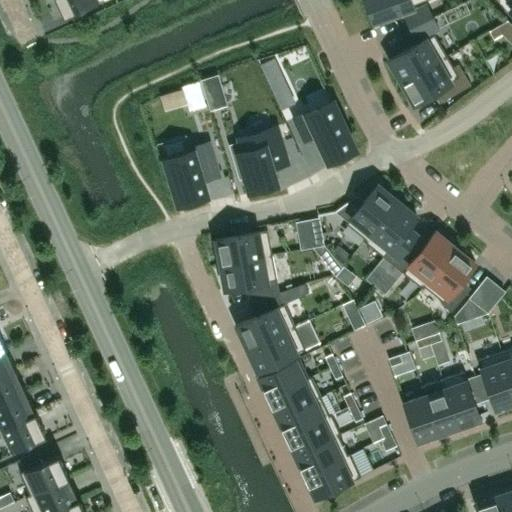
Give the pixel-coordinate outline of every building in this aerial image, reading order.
[(57,0),(64,15),(97,0),(57,0)] [(365,0),(373,19),(423,0),(365,0)] [(432,16),(426,5),(404,15),(409,27),(432,16)] [(432,16),(409,27),(415,38),(437,28),(432,16)] [(434,33),(388,60),(401,81),(446,54),(434,33)] [(458,63),(453,66),(446,54),(401,81),(413,103),(437,89),(444,99),(470,84),(458,63)] [(273,57),(259,64),(280,109),(294,103),(273,57)] [(203,80),(211,107),(224,103),(216,76),(203,80)] [(201,103),(195,83),(182,86),(183,88),(187,102),(189,107),(201,103)] [(332,99),(294,117),(304,138),(315,133),(328,161),(355,149),(332,99)] [(239,141),(230,144),(240,177),(244,175),(249,190),(277,182),(272,166),(287,162),(276,126),(238,137),(239,141)] [(164,158),(178,204),(207,195),(202,180),(207,178),(218,174),(208,142),(191,147),(191,149),(164,158)] [(349,200),(335,210),(343,217),(347,220),(346,222),(362,236),(364,237),(365,238),(397,199),(378,183),(358,208),(349,200)] [(364,237),(363,239),(384,256),(393,263),(408,244),(399,236),(416,215),(397,199),(365,238),(364,237)] [(267,229),(215,239),(220,263),(272,254),(267,229)] [(408,244),(393,263),(402,271),(423,287),(423,288),(425,286),(424,285),(455,246),(436,230),(419,252),(417,251),(408,244)] [(312,246),(324,244),(322,236),(310,238),(312,246)] [(300,248),(312,246),(310,238),(299,240),(300,248)] [(324,244),(312,246),(335,275),(341,266),(330,251),(324,244)] [(455,246),(424,285),(425,286),(442,300),(441,303),(451,310),(467,291),(457,283),(474,262),(455,246)] [(272,254),(220,263),(225,288),(246,284),(252,283),(255,298),(279,290),(276,278),(272,254)] [(384,256),(379,262),(388,270),(393,263),(384,256)] [(256,315),(236,324),(247,347),(294,325),(284,303),(284,302),(279,290),(255,298),(261,313),(256,315)] [(474,290),(468,297),(478,304),(483,298),(474,290)] [(356,305),(353,298),(342,303),(345,310),(356,305)] [(483,298),(478,304),(487,312),(492,306),(483,298)] [(294,325),(247,347),(257,370),(305,348),(294,325)] [(429,343),(441,339),(438,331),(427,335),(429,343)] [(427,335),(415,339),(418,347),(429,343),(427,335)] [(511,345),(501,350),(511,381),(511,345)] [(5,346),(0,348),(0,374),(13,369),(4,348),(6,347),(5,346)] [(511,381),(501,350),(477,358),(495,408),(511,402),(511,381)] [(330,367),(337,363),(332,352),(325,356),(330,367)] [(402,361),(399,353),(388,357),(390,365),(402,361)] [(299,356),(258,375),(267,396),(309,377),(308,376),(299,356)] [(330,367),(335,378),(342,374),(337,363),(330,367)] [(13,369),(0,374),(0,401),(23,390),(13,369)] [(463,370),(442,378),(459,425),(480,418),(463,370)] [(309,377),(267,396),(277,415),(320,395),(310,375),(308,376),(309,377)] [(442,378),(420,385),(424,394),(425,394),(438,432),(459,425),(442,378)] [(23,390),(0,401),(0,425),(1,427),(36,411),(35,410),(33,411),(23,390)] [(355,402),(350,392),(343,395),(348,406),(355,402)] [(424,394),(403,402),(417,440),(438,432),(425,394),(424,394)] [(320,395),(277,415),(286,435),(329,415),(329,414),(320,395)] [(348,406),(353,417),(360,413),(355,402),(348,406)] [(36,411),(1,427),(11,450),(46,434),(36,411)] [(329,415),(286,435),(295,455),(338,434),(339,435),(341,434),(331,413),(329,414),(329,415)] [(386,423),(379,426),(384,437),(391,433),(386,423)] [(384,437),(381,438),(386,449),(396,444),(391,433),(384,437)] [(338,434),(295,455),(304,474),(348,454),(347,453),(340,438),(339,435),(338,434)] [(58,453),(48,458),(44,447),(21,458),(26,468),(19,471),(29,493),(68,475),(58,453)] [(348,454),(304,474),(314,495),(315,497),(360,475),(349,452),(347,453),(348,454)] [(78,497),(76,498),(67,478),(69,477),(68,475),(29,493),(25,495),(32,511),(50,511),(79,499),(78,497)] [(511,511),(511,489),(498,495),(503,511),(511,511)] [(503,511),(498,495),(476,502),(479,511),(503,511)] [(85,511),(79,499),(50,511),(85,511)]
